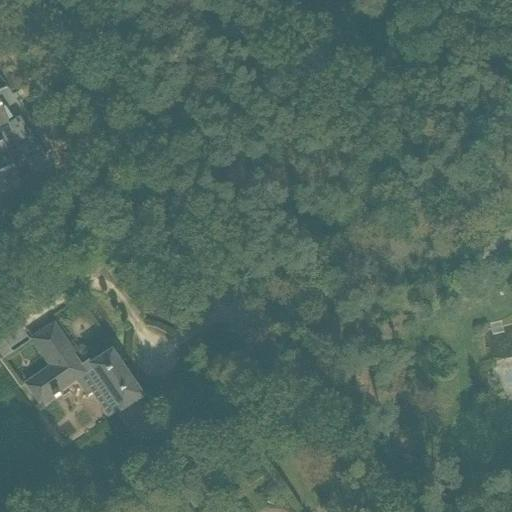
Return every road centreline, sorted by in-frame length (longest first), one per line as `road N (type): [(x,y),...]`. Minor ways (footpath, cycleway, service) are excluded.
road 1 (residential): [(249,332),(22,0)]
road 2 (unclassified): [(511,190),(249,332)]
road 3 (residential): [(372,511),(249,332)]
